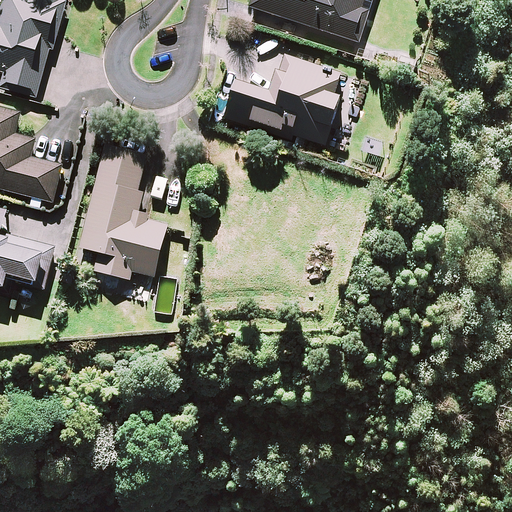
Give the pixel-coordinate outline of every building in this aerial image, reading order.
[(2,0),(0,11),(0,71),(4,73),(0,87),(0,90),(35,100),(49,49),(53,50),(66,2),(60,1),(60,0),(2,0)] [(250,0),(248,7),(359,43),(369,12),(361,9),(363,1),(371,3),(372,0),(250,0)] [(79,50),(66,43),(58,60),(71,66),(79,50)] [(417,59),(398,52),(393,66),(411,73),(417,59)] [(340,74),(282,57),(278,71),(274,70),(268,91),(233,81),(222,119),(252,128),(253,123),(282,132),(282,135),(323,147),(338,96),(334,95),(340,74)] [(20,114),(0,108),(0,189),(52,203),(61,165),(30,157),(34,139),(14,134),(20,114)] [(146,156),(104,146),(80,248),(98,253),(94,272),(128,280),(130,272),(153,277),(165,225),(137,219),(143,193),(137,192),(146,156)] [(0,287),(2,288),(6,274),(35,282),(43,253),(0,241),(0,228),(2,221),(0,220),(0,287)] [(177,281),(161,279),(156,313),(172,315),(177,281)]
